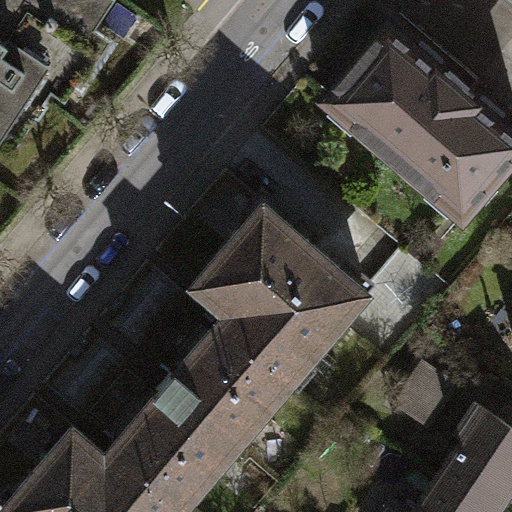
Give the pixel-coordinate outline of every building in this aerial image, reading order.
[(0,0),(0,138),(11,146),(56,77),(70,86),(105,32),(88,21),(101,0),(0,0)] [(471,78),(391,9),(317,95),(453,213),(511,145),(511,132),(461,89),(471,78)] [(64,421),(0,495),(0,506),(6,511),(166,511),(359,289),(256,200),(186,281),(218,309),(212,316),(160,376),(101,444),(97,449),(64,421)] [(148,267),(110,312),(146,343),(184,298),(148,267)] [(511,357),(511,273),(495,298),(511,309),(511,322),(495,346),(511,357)] [(91,336),(53,381),(89,412),(128,367),(91,336)] [(443,439),(419,476),(474,511),(487,511),(511,473),(511,433),(455,397),(433,432),(443,439)] [(474,511),(419,476),(412,488),(389,473),(371,500),(386,510),(384,511),(474,511)]
